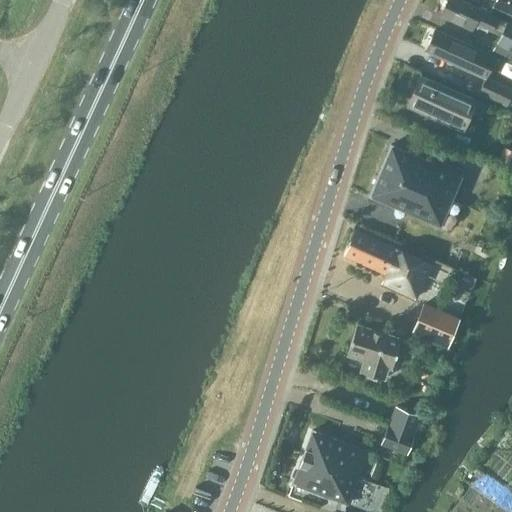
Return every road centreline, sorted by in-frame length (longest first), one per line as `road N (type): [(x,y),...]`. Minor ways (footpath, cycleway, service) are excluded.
road 1 (tertiary): [(231,511),(406,0)]
road 2 (primary): [(0,310),(141,0)]
road 3 (unclassified): [(0,138),(63,0)]
